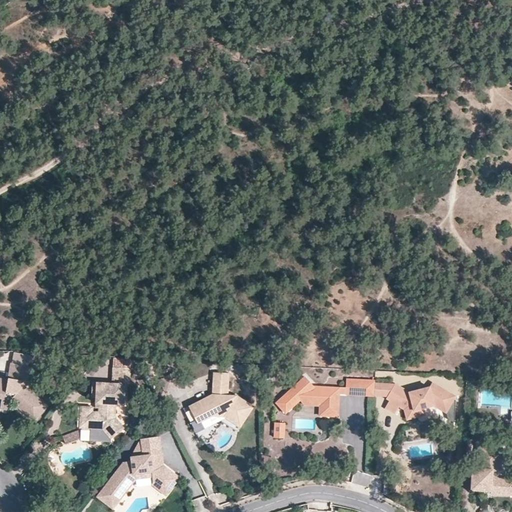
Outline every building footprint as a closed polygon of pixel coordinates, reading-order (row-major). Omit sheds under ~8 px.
[(14,353),(12,364),(28,367),(30,356),(14,353)] [(7,386),(0,384),(0,400),(4,404),(8,405),(14,397),(20,403),(17,407),(34,422),(47,406),(24,386),(24,382),(27,383),(30,367),(28,367),(12,364),(11,364),(8,381),(7,386)] [(123,408),(124,388),(129,388),(129,371),(112,371),(112,387),(91,386),(91,401),(96,401),(95,407),(99,407),(98,416),(92,416),(92,412),(80,411),(80,430),(80,432),(81,432),(83,434),(88,434),(89,432),(102,432),(111,443),(124,432),(115,421),(115,408),(123,408)] [(182,385),(175,371),(158,380),(165,394),(182,385)] [(254,409),(238,398),(230,398),(230,376),(214,376),(214,393),(220,393),(220,398),(214,398),(189,409),(197,427),(212,421),(224,419),(241,430),(254,411),(254,409)] [(338,390),(317,389),(308,379),(279,406),(288,416),(303,402),(308,407),(323,408),(341,409),(342,395),(338,395),(338,390)] [(377,383),(349,381),(349,396),(377,398),(377,383)] [(453,394),(436,384),(433,388),(413,394),(399,385),(390,400),(394,402),(389,410),(398,415),(403,407),(406,403),(411,406),(408,410),(411,412),(414,422),(423,419),(421,413),(440,406),(439,407),(449,413),(450,413),(454,404),(449,401),(453,394)] [(458,398),(453,394),(449,401),(454,404),(458,398)] [(341,409),(323,408),(323,418),(340,419),(341,409)] [(286,441),(286,426),(277,426),(277,441),(286,441)] [(79,442),(80,432),(62,438),(64,447),(79,442)] [(142,458),(130,460),(131,464),(123,465),(97,500),(109,509),(115,501),(119,504),(128,492),(124,489),(133,477),(149,475),(152,477),(152,486),(158,491),(166,481),(174,487),(179,480),(163,467),(161,469),(155,466),(154,459),(161,458),(158,438),(141,441),(140,442),(142,458)] [(503,470),(505,447),(481,446),(480,469),(475,468),(474,490),(487,491),(487,493),(511,494),(511,478),(501,478),(501,470),(503,470)] [(163,467),(161,458),(154,459),(155,466),(161,469),(163,467)] [(174,487),(166,481),(158,491),(166,497),(174,487)] [(119,504),(115,501),(109,509),(113,511),(119,504)]
